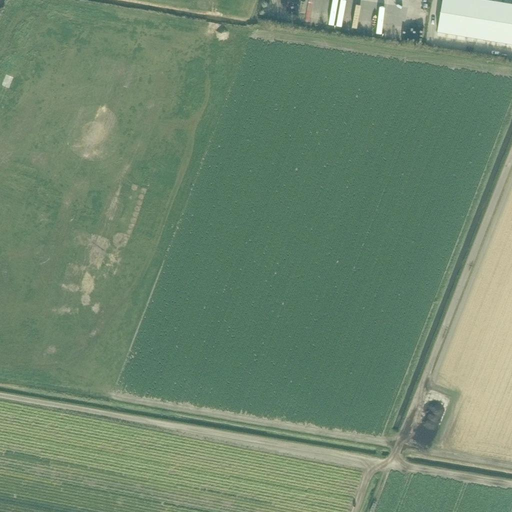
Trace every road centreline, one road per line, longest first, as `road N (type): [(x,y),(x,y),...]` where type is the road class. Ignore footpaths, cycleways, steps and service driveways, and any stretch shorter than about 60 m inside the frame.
road 1 (track): [(511,155),(396,445),(101,394)]
road 2 (track): [(511,481),(399,462),(395,448),(511,468)]
